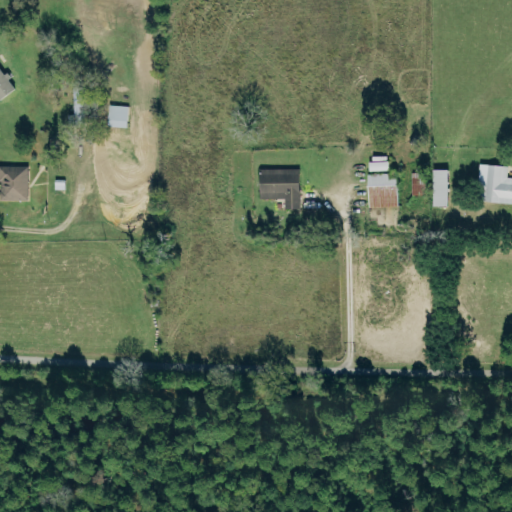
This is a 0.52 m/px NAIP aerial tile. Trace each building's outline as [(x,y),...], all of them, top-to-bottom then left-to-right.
[(0,102),(18,91),(0,62),(0,102)] [(87,87),(76,87),(75,123),(86,123),(87,87)] [(131,127),(131,106),(112,105),(111,126),(131,127)] [(402,207),(403,173),(392,173),(392,161),(373,161),(373,207),(402,207)] [(511,165),(484,164),(482,201),(511,203),(511,177),(511,165)] [(0,181),(4,181),(4,200),(31,200),(32,166),(0,165),(0,181)] [(437,206),(452,206),(453,169),(438,169),(437,206)] [(288,208),(304,209),(304,172),(265,171),(264,198),(288,199),(288,208)] [(415,195),(428,195),(428,172),(415,173),(415,195)]
